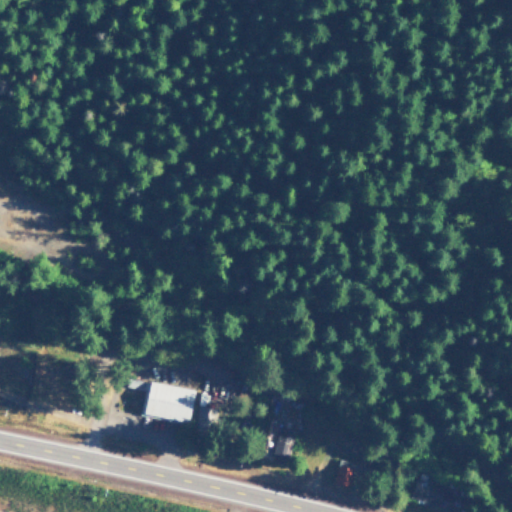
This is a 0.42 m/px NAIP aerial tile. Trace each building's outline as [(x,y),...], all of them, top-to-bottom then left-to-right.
[(140,415),(181,424),(188,390),(147,381),(140,415)] [(212,433),(213,408),(195,407),(194,431),(212,433)] [(270,458),(286,460),(289,430),(274,428),(270,458)] [(332,484),(348,488),(353,470),(336,466),(332,484)] [(408,499),(434,506),(440,487),(414,480),(408,499)]
